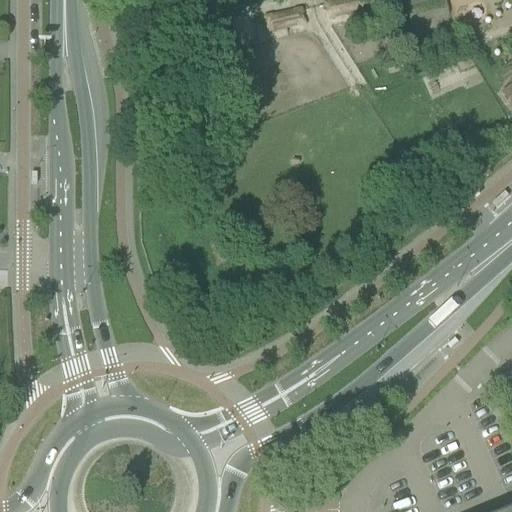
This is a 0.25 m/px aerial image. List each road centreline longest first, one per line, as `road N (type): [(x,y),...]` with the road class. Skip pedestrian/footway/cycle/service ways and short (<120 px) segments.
road 1 (secondary): [(130,409),(93,301),(88,121),(60,21)]
road 2 (secondary): [(224,511),(243,463),(377,371),(476,285),(497,253)]
road 3 (secondary): [(60,21),(60,296)]
road 4 (residential): [(23,0),(21,264)]
road 5 (secondary): [(497,253),(457,265),(322,367)]
road 6 (secondary): [(322,367),(316,382),(194,446)]
road 7 (secondary): [(322,367),(185,432)]
road 8 (secondary): [(60,296),(72,426)]
road 9 (secondary): [(60,296),(69,306),(92,415)]
